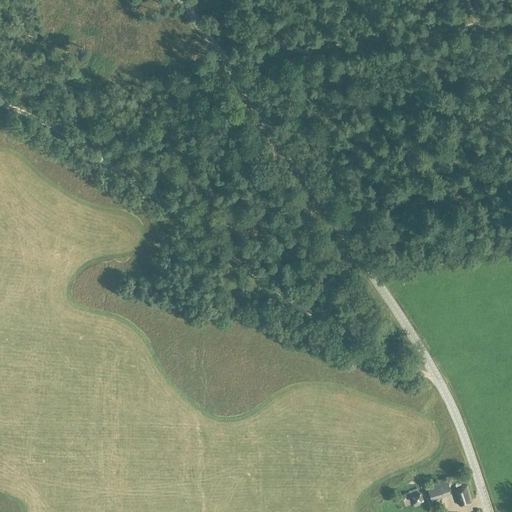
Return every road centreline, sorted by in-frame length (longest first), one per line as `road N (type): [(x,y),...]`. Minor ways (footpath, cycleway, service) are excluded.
road 1 (unclassified): [(488,511),(441,384),(401,306),(179,0)]
road 2 (track): [(441,384),(308,311),(126,170),(0,105)]
